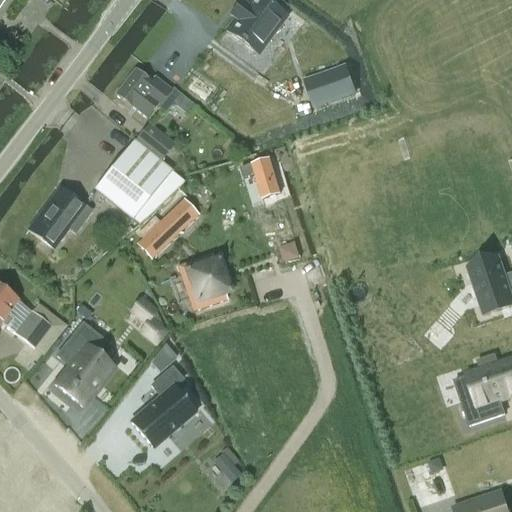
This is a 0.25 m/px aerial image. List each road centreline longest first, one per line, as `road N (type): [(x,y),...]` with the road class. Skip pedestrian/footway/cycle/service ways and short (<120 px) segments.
road 1 (tertiary): [(0,166),(127,0)]
road 2 (unclassified): [(96,511),(0,400)]
